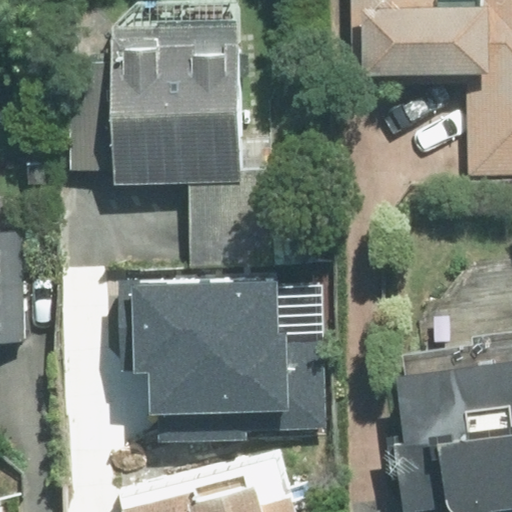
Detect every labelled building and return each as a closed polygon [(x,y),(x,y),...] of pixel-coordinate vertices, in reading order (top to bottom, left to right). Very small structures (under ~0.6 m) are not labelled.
[(511,164),(511,0),(491,0),(492,1),(440,2),(439,0),(360,0),(362,73),(473,71),(474,166),(511,164)] [(116,167),(116,174),(199,174),(200,258),(280,258),(279,132),(245,132),(245,19),(115,20),(115,52),(74,52),(75,167),(116,167)] [(27,227),(0,228),(0,339),(31,338),(27,227)] [(125,287),(126,368),(146,368),(148,440),(330,437),(328,335),(274,337),(273,283),(125,287)] [(511,355),(407,369),(416,436),(405,438),(415,507),(511,494),(511,355)] [(299,511),(283,449),(124,491),(130,511),(299,511)]
